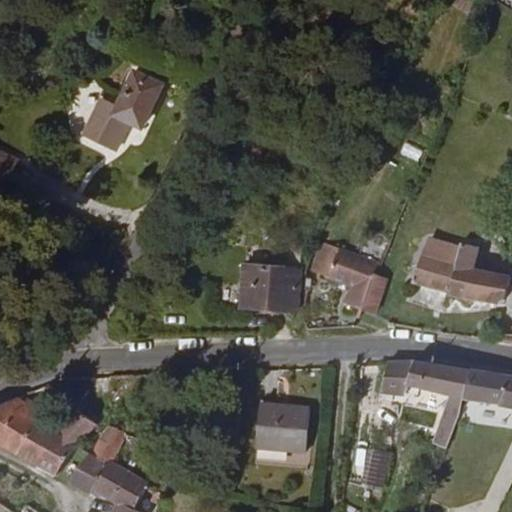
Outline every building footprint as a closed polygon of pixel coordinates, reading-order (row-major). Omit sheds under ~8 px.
[(457,0),(455,10),(475,16),(479,1),(475,0),(457,0)] [(172,73),(140,61),(126,95),(110,88),(93,128),(124,141),(137,111),(153,117),(172,73)] [(378,246),(325,225),(313,255),(350,269),(344,290),(362,296),(363,292),(375,255),(378,246)] [(420,235),(417,245),(412,273),(449,282),(448,285),(500,297),(507,267),(474,259),(478,239),(460,234),(459,237),(428,230),(420,235)] [(297,247),(282,246),(282,264),(243,263),(242,285),(205,284),(204,311),(241,312),(241,307),(295,309),(297,247)] [(387,258),(375,255),(363,292),(377,296),(387,258)] [(414,357),(383,359),(372,395),(378,396),(381,388),(408,392),(411,381),(458,390),(466,366),(414,357)] [(511,401),(511,374),(466,366),(458,390),(511,401)] [(81,398),(72,390),(62,404),(73,410),(81,398)] [(35,406),(21,397),(0,405),(0,444),(16,453),(35,424),(26,419),(35,406)] [(446,426),(454,402),(449,400),(441,424),(446,426)] [(313,404),(260,406),(262,468),(313,467),(313,404)] [(76,410),(57,436),(74,445),(97,425),(76,410)] [(35,424),(16,453),(35,464),(54,435),(35,424)] [(160,487),(148,482),(147,484),(110,463),(125,433),(110,427),(92,455),(75,446),(67,457),(81,465),(71,484),(92,496),(94,492),(116,504),(111,511),(141,511),(135,508),(143,492),(154,497),(160,487)] [(54,435),(35,464),(55,475),(67,457),(75,446),(74,445),(57,436),(54,435)] [(366,435),(351,435),(352,458),(366,457),(366,435)] [(369,511),(370,511),(355,503),(355,511),(369,511)]
